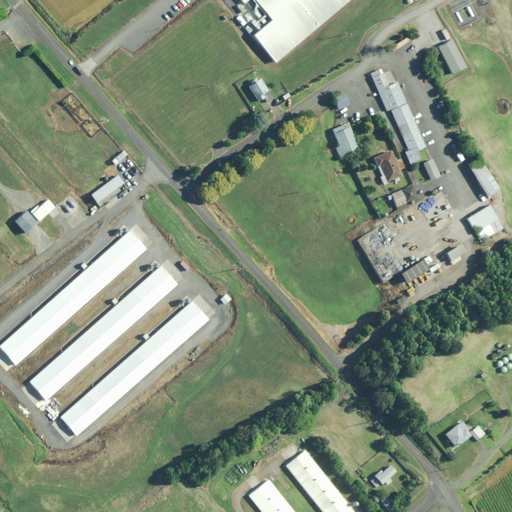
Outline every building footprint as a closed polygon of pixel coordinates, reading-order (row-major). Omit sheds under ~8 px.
[(257,31),(281,59),(350,0),(255,0),(271,18),(257,31)] [(17,48),(8,38),(0,45),(0,51),(6,58),(17,48)] [(464,66),(449,39),(435,47),(450,74),(464,66)] [(400,150),(406,164),(419,159),(415,150),(422,148),(394,81),(387,84),(382,72),(369,78),(383,110),(388,108),(405,148),(400,150)] [(257,102),(264,98),(266,102),(272,98),(268,92),(258,77),(250,82),(252,84),(248,87),(257,102)] [(349,104),(344,94),(333,99),(338,110),(349,104)] [(259,107),(255,100),(250,102),(254,109),(259,107)] [(78,121),(61,103),(51,112),(68,130),(78,121)] [(74,191),(0,110),(0,145),(56,207),(74,191)] [(358,150),(347,124),(331,130),(338,145),(334,147),(339,158),(358,150)] [(386,184),(386,182),(393,179),(394,182),(402,178),(398,171),(402,169),(397,157),(393,159),(389,151),(372,159),(380,176),(379,177),(381,181),(383,186),(386,184)] [(476,157),(463,166),(483,196),(496,187),(476,157)] [(429,159),(419,163),(426,180),(436,176),(429,159)] [(361,171),(357,163),(351,166),(355,174),(361,171)] [(122,183),(116,175),(90,196),(96,203),(122,183)] [(390,203),(393,201),(395,207),(417,198),(412,186),(393,194),(387,196),(390,203)] [(54,207),(47,200),(39,207),(37,205),(30,212),(38,221),(48,212),(54,207)] [(394,212),(391,203),(383,207),(387,215),(394,212)] [(500,228),(486,206),(465,219),(479,241),(500,228)] [(36,224),(25,211),(13,221),(24,234),(36,224)] [(135,228),(1,343),(20,364),(154,249),(135,228)] [(465,252),(460,245),(446,254),(451,261),(465,252)] [(433,261),(430,256),(424,259),(427,264),(433,261)] [(168,261),(34,376),(53,398),(187,282),(168,261)] [(438,267),(434,261),(427,266),(431,272),(438,267)] [(425,270),(419,262),(400,275),(406,283),(425,270)] [(442,271),(440,267),(432,272),(434,276),(442,271)] [(201,297),(67,412),(86,433),(220,318),(201,297)] [(511,358),(511,357),(509,353),(494,364),(497,369),(511,358)] [(185,366),(181,369),(187,378),(191,375),(185,366)] [(178,370),(174,373),(181,381),(185,378),(178,370)] [(480,386),(470,373),(455,384),(465,397),(480,386)] [(177,380),(173,374),(167,379),(171,385),(177,380)] [(465,430),(459,422),(444,434),(454,447),(469,435),(465,430)] [(484,434),(478,426),(469,433),(476,440),(484,434)] [(353,511),(303,448),(283,463),(321,511),(353,511)] [(395,472),(389,466),(382,472),(380,471),(373,476),(381,485),(384,482),(386,485),(390,481),(388,478),(395,472)] [(290,511),(265,479),(247,494),(260,511),(290,511)] [(181,511),(167,494),(144,511),(181,511)] [(393,506),(385,496),(380,501),(388,510),(393,506)]
